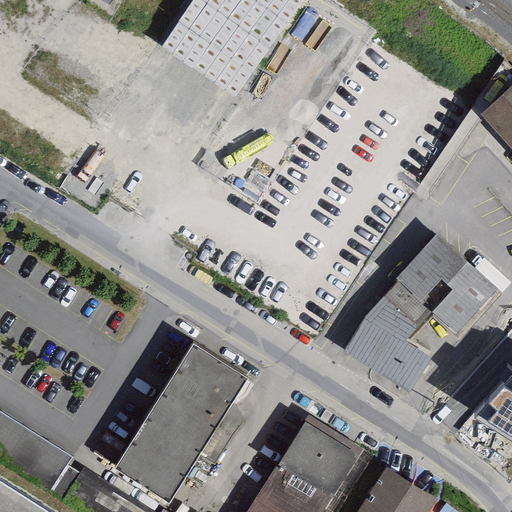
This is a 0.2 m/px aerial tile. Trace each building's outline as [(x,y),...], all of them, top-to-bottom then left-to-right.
[(511,86),(485,111),(511,140),(511,86)] [(349,348),(410,388),(431,352),(408,340),(433,312),(460,336),(502,293),(438,235),(366,318),(349,348)] [(122,467),(119,473),(171,506),(250,381),(197,349),(122,467)] [(511,371),(473,414),(511,438),(511,371)] [(249,511),(337,511),(372,460),(308,420),(249,511)] [(430,511),(437,500),(389,470),(362,511),(430,511)] [(0,511),(44,511),(0,484),(0,511)]
